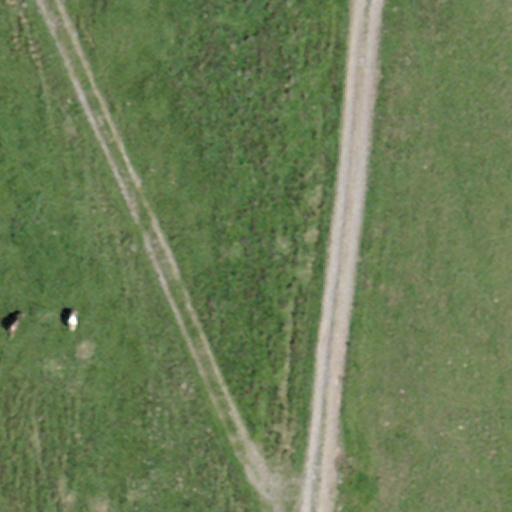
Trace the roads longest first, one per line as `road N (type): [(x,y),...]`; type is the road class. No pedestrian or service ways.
road 1 (track): [(314,511),(254,486),(40,0)]
road 2 (track): [(371,0),(324,511)]
